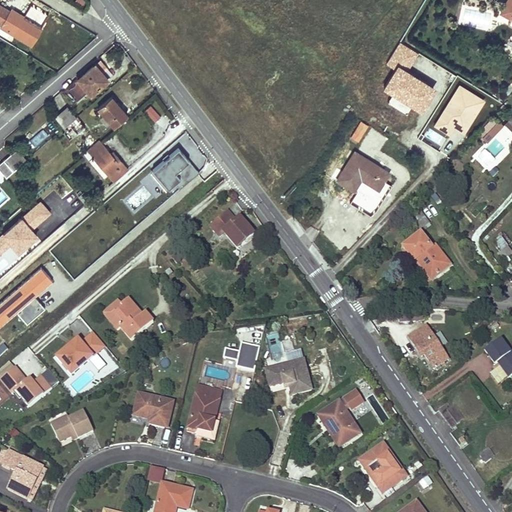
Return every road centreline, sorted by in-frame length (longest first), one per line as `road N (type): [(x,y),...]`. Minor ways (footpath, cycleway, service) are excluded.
road 1 (residential): [(237,177),(36,347)]
road 2 (tertiary): [(346,314),(485,511)]
road 3 (residential): [(60,511),(71,484),(106,456),(139,453),(243,478)]
road 4 (tertiary): [(127,24),(237,177)]
road 5 (tertiary): [(237,177),(346,314)]
road 6 (residential): [(511,306),(379,300),(346,314)]
